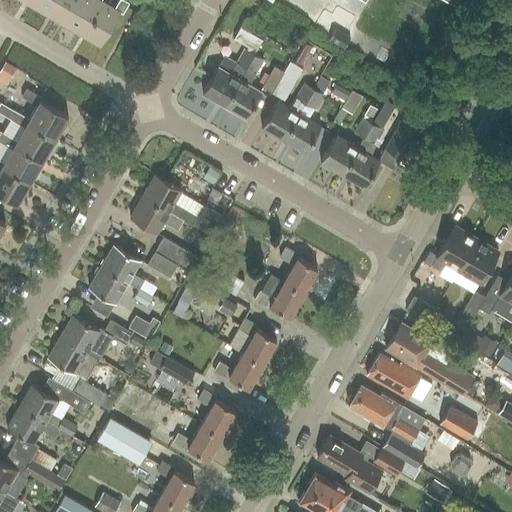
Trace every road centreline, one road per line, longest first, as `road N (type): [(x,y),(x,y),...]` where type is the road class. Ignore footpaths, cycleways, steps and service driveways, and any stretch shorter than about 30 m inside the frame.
road 1 (unclassified): [(252,511),(399,253)]
road 2 (residential): [(0,359),(148,108)]
road 3 (residential): [(399,253),(148,108)]
road 4 (residential): [(148,108),(0,19)]
road 5 (unclassified): [(447,171),(511,59)]
road 6 (residential): [(148,108),(212,0)]
